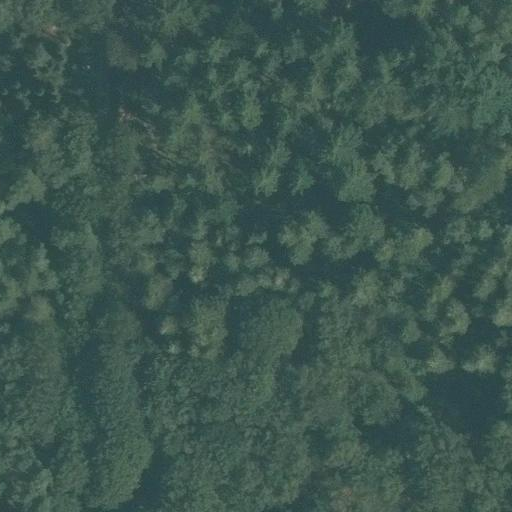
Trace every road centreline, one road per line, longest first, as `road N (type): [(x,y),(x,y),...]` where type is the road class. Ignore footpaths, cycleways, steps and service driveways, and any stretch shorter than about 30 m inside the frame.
road 1 (unclassified): [(108,0),(86,511)]
road 2 (track): [(511,353),(458,511)]
